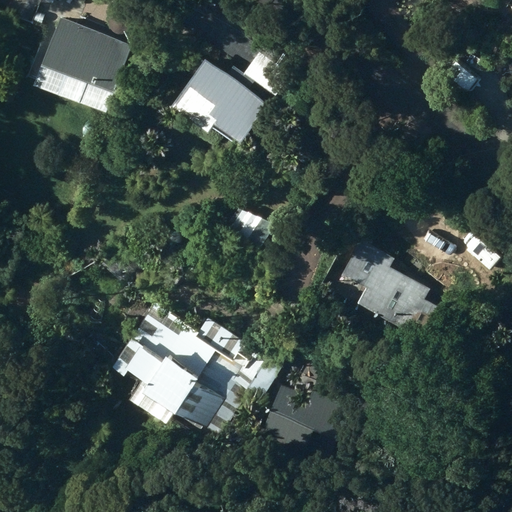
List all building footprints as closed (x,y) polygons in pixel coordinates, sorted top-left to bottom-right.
[(64,17),(48,60),(122,88),(139,46),(64,17)] [(295,67),(263,41),(244,66),(276,91),(295,67)] [(178,92),(243,138),(271,99),(205,54),(178,92)] [(468,55),(453,69),(480,97),(494,83),(468,55)] [(274,220),(241,199),(226,223),(258,244),(274,220)] [(436,287),(396,265),(401,256),(366,237),(346,274),(370,287),(362,302),(433,341),(451,308),(431,298),(436,287)] [(298,260),(293,268),(281,260),(270,279),(297,294),(304,281),(311,268),(298,260)] [(214,317),(204,333),(152,301),(116,360),(138,373),(141,368),(159,381),(154,389),(215,426),(251,369),(259,375),(253,384),(269,394),(291,358),(251,332),(248,337),(214,317)]
